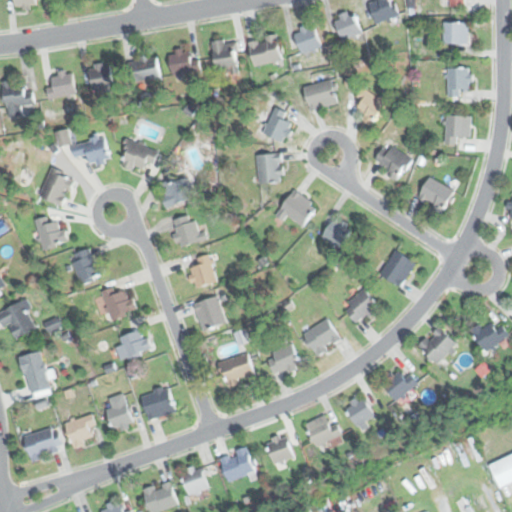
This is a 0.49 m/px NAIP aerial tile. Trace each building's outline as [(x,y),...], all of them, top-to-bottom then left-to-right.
[(36,8),(36,0),(13,0),(13,8),(36,8)] [(369,0),(377,23),(398,16),(392,0),(369,0)] [(335,17),(343,40),(363,33),(354,9),(335,17)] [(469,22),(444,22),(444,44),(469,44),(469,22)] [(322,46),(315,26),(296,31),(303,52),(322,46)] [(282,61),(278,35),(249,39),(253,66),(282,61)] [(214,40),(214,69),(238,69),(238,40),(214,40)] [(202,72),(202,56),(191,56),(191,48),(174,49),(175,73),(202,72)] [(161,79),(159,57),(133,60),(135,81),(161,79)] [(90,66),(94,91),(115,88),(110,62),(90,66)] [(461,88),(472,88),(472,68),(448,68),(448,97),(461,97),(461,88)] [(77,94),(74,73),(54,75),(56,96),(77,94)] [(338,104),(332,79),(304,86),(310,110),(338,104)] [(34,88),(24,89),(24,80),(5,80),(6,115),(22,115),(22,104),(34,104),(34,88)] [(358,96),(363,102),(356,108),(369,124),(386,109),(368,88),(358,96)] [(295,119),(276,108),(263,130),(282,142),(295,119)] [(472,116),(446,116),(446,146),(458,146),(458,137),(472,137),(472,116)] [(87,154),(90,166),(112,160),(105,135),(71,144),(75,157),(87,154)] [(156,164),(159,146),(126,141),(123,166),(145,169),(146,162),(156,164)] [(412,158),(388,144),(377,163),(400,177),(412,158)] [(260,183),(283,183),(283,154),(260,154),(260,183)] [(74,178),(51,169),(40,197),(63,206),(74,178)] [(159,187),(167,208),(195,197),(187,176),(159,187)] [(446,210),(455,190),(428,177),(419,198),(446,210)] [(280,211),(304,226),(318,205),(294,189),(280,211)] [(174,220),(183,247),(204,241),(195,213),(174,220)] [(44,250),(65,244),(58,215),(36,220),(44,250)] [(354,227),(336,216),(323,238),(340,248),(354,227)] [(80,283),(102,278),(96,248),(74,253),(80,283)] [(417,262),(396,250),(381,275),(402,287),(417,262)] [(200,264),(191,267),(198,288),(219,282),(210,254),(198,258),(200,264)] [(0,300),(4,307),(15,299),(0,275),(0,300)] [(103,291),(112,320),(137,312),(130,288),(116,292),(115,288),(103,291)] [(344,307),(358,323),(379,305),(365,288),(344,307)] [(204,331),(228,323),(218,296),(195,303),(204,331)] [(0,314),(16,341),(39,327),(23,300),(0,314)] [(342,340),(327,318),(304,335),(319,356),(342,340)] [(510,335),(502,325),(496,329),(488,320),(472,333),(488,353),(510,335)] [(458,346),(439,326),(419,347),(438,366),(458,346)] [(116,338),(123,360),(153,350),(146,328),(116,338)] [(276,375),(302,364),(293,344),(267,355),(276,375)] [(52,390),(43,352),(22,357),(31,395),(52,390)] [(256,378),(249,353),(222,361),(229,386),(256,378)] [(395,373),(383,381),(396,399),(411,389),(402,376),(399,378),(395,373)] [(150,420),(176,412),(169,386),(142,395),(150,420)] [(112,399),(115,406),(104,411),(114,434),(135,424),(122,395),(112,399)] [(375,416),(363,395),(346,405),(358,426),(375,416)] [(332,425),(326,414),(305,425),(317,448),(343,435),(337,423),(332,425)] [(65,426),(72,444),(93,436),(86,418),(65,426)] [(32,461),(60,453),(52,428),(24,437),(32,461)] [(268,439),(275,464),(294,458),(287,434),(268,439)] [(221,457),(229,482),(255,473),(248,448),(221,457)] [(511,487),(511,484),(511,483),(511,454),(491,464),(504,494),(511,490),(511,487)] [(209,488),(201,465),(182,472),(190,495),(209,488)] [(151,511),(157,511),(178,504),(170,482),(144,492),(151,511)] [(101,508),(102,511),(134,511),(131,498),(101,508)]
